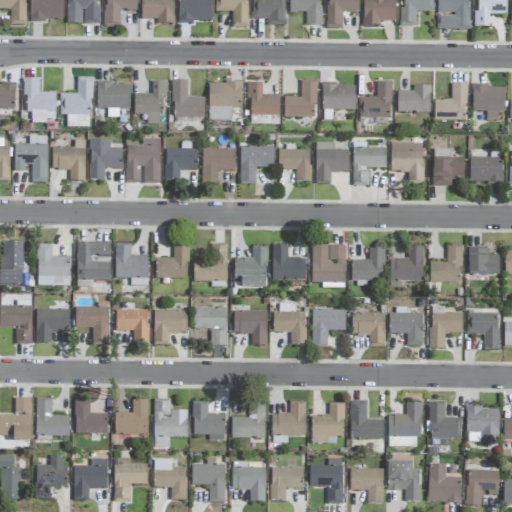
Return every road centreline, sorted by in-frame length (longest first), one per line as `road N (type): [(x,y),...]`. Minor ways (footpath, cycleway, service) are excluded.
road 1 (residential): [(511,58),(0,52)]
road 2 (residential): [(511,219),(0,214)]
road 3 (residential): [(511,378),(0,373)]
